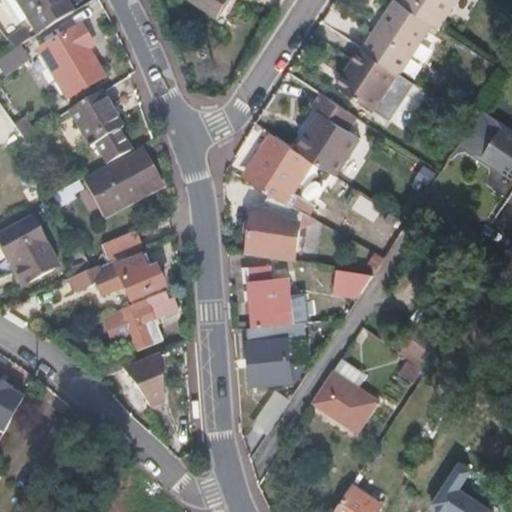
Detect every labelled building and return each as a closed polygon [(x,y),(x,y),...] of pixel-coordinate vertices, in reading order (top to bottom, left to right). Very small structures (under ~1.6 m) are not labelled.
[(0,0),(0,13),(12,31),(23,25),(6,0),(0,0)] [(34,40),(64,19),(67,17),(59,4),(64,1),(63,0),(6,0),(23,25),(34,40)] [(234,0),(189,0),(220,22),(234,0)] [(447,23),(462,0),(413,0),(413,1),(447,23)] [(413,1),(407,10),(436,29),(442,33),(447,23),(413,1)] [(430,38),(436,29),(407,10),(398,4),(392,13),(430,38)] [(365,55),(401,78),(402,79),(430,38),(392,13),(382,29),(385,32),(377,44),(374,42),(365,55)] [(73,32),(64,19),(34,40),(17,51),(28,67),(40,59),(63,100),(99,79),(83,54),(90,49),(78,30),(73,32)] [(365,55),(358,66),(394,90),(401,78),(365,55)] [(377,117),(394,90),(358,66),(341,92),(377,117)] [(120,128),(99,93),(66,112),(87,148),(92,145),(105,167),(129,154),(116,131),(120,128)] [(323,119),(299,155),(315,165),(339,181),(362,144),(350,136),(360,121),(324,98),(314,113),(323,119)] [(495,150),(473,135),(469,140),(462,151),(511,185),(511,141),(503,136),(495,150)] [(315,165),(299,155),(273,137),(253,167),(281,187),(272,201),(299,219),(308,225),(318,211),(296,196),(302,186),(312,192),(318,181),(309,175),(315,165)] [(142,188),(154,182),(139,154),(86,183),(105,219),(147,197),(142,188)] [(288,270),(299,219),(272,201),(270,200),(267,216),(260,219),(257,224),(249,260),(288,270)] [(168,238),(164,218),(128,236),(135,252),(168,238)] [(52,273),(25,223),(0,235),(0,263),(15,293),(52,273)] [(93,244),(103,266),(135,252),(128,236),(126,229),(93,244)] [(146,274),(141,262),(114,275),(128,304),(160,289),(152,272),(146,274)] [(98,285),(92,271),(71,280),(76,294),(98,285)] [(245,288),(253,288),(255,333),(290,333),(290,286),(285,286),(285,276),(270,276),(270,272),(245,272),(245,288)] [(332,306),(357,310),(369,292),(335,284),(332,306)] [(160,340),(143,302),(119,313),(135,352),(160,340)] [(399,356),(425,374),(446,340),(420,323),(399,356)] [(290,333),(255,333),(250,333),(253,390),(292,389),(291,346),(307,346),(308,334),(290,333)] [(166,402),(165,354),(126,369),(151,408),(166,402)] [(91,375),(99,380),(111,375),(107,367),(91,375)] [(380,410),(335,381),(314,413),(359,442),(380,410)] [(0,436),(18,405),(5,396),(7,393),(0,389),(0,436)] [(253,427),(266,435),(289,401),(276,392),(253,427)] [(496,511),(463,490),(475,471),(461,462),(430,509),(434,511),(496,511)] [(380,511),(381,511),(351,493),(338,511),(380,511)]
